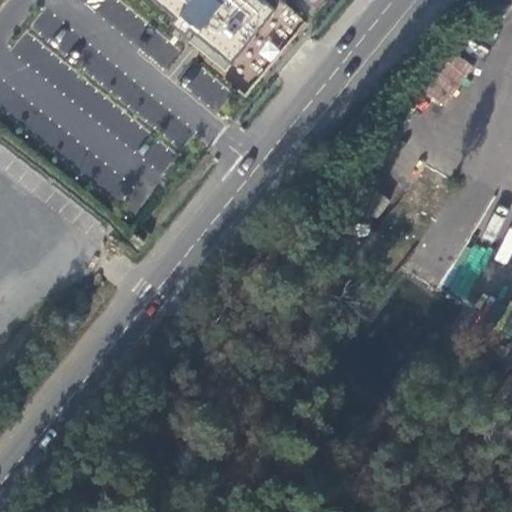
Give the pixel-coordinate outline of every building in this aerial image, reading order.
[(171,23),(186,34),(191,29),(196,33),(189,40),(226,70),(276,8),(265,0),(156,0),(176,16),(171,23)] [(491,0),(505,11),(511,3),(507,0),(485,0),(480,7),(484,10),(491,0)] [(484,10),(498,21),(505,11),(491,0),(484,10)] [(446,101),(471,64),(452,50),(426,87),(446,101)] [(158,147),(144,165),(157,175),(172,157),(158,147)]
